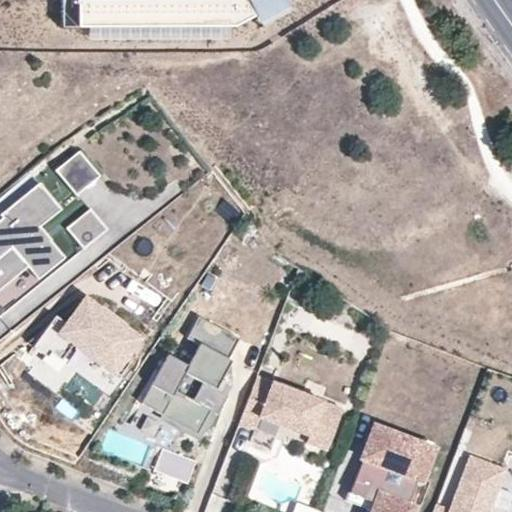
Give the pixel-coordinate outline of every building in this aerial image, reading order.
[(76,0),(76,25),(233,26),(254,17),(260,24),(301,0),(76,0)] [(162,94),(178,114),(203,94),(187,74),(162,94)] [(98,180),(99,176),(78,150),(53,170),(74,195),(85,187),(89,187),(98,180)] [(0,316),(68,262),(50,241),(43,247),(31,234),(61,209),(40,183),(10,207),(1,198),(0,198),(0,316)] [(82,250),(107,230),(89,208),(64,227),(82,250)] [(113,374),(140,338),(122,324),(121,326),(102,311),(103,310),(100,308),(85,297),(65,323),(55,316),(32,346),(44,355),(47,357),(50,352),(60,360),(62,358),(72,344),(76,346),(80,342),(99,356),(96,361),(113,374)] [(102,305),(100,308),(103,310),(122,324),(125,321),(102,305)] [(122,324),(103,310),(102,311),(121,326),(122,324)] [(155,379),(169,387),(155,413),(196,435),(209,411),(216,415),(227,396),(216,390),(231,362),(228,360),(243,332),(202,310),(191,332),(203,338),(191,359),(171,349),(155,379)] [(99,356),(80,342),(76,346),(96,361),(99,356)] [(47,357),(43,362),(53,370),(60,360),(50,352),(47,357)] [(60,360),(53,370),(59,373),(66,362),(62,358),(60,360)] [(155,413),(169,387),(155,379),(141,404),(155,413)] [(341,411),(256,379),(238,425),(254,431),(258,419),(308,438),(311,432),(330,439),(341,411)] [(330,439),(311,432),(308,438),(306,445),(325,452),(330,439)] [(433,451),(382,432),(379,443),(371,464),(362,460),(349,494),(375,504),(371,511),(412,511),(413,509),(407,507),(416,482),(420,484),(433,451)] [(371,464),(379,443),(368,439),(360,460),(362,460),(371,464)] [(195,462),(162,449),(154,471),(179,481),(187,484),(195,462)] [(449,510),(434,505),(431,511),(488,511),(490,508),(505,470),(469,457),(449,510)] [(371,511),(375,504),(349,494),(348,493),(345,501),(368,509),(366,511),(371,511)]
